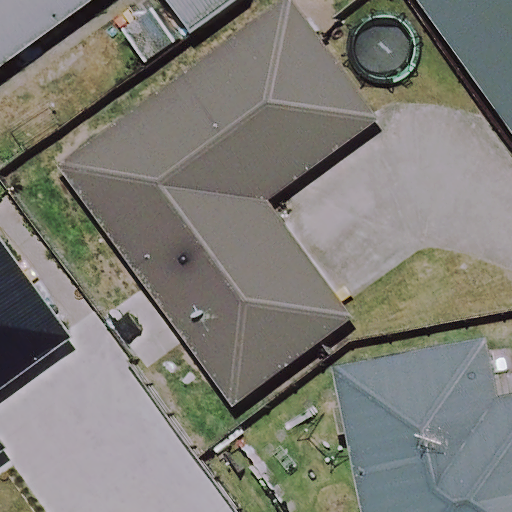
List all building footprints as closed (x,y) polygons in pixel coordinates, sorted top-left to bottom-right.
[(0,0),(0,73),(103,0),(170,0),(194,34),(242,0),(0,0)] [(511,0),(425,0),(511,125),(511,0)] [(374,127),(283,6),(56,176),(231,410),(347,323),(263,210),(374,127)] [(511,511),(511,396),(502,399),(488,341),(331,381),(363,511),(511,511)] [(105,511),(183,454),(106,351),(2,430),(63,511),(105,511)]
